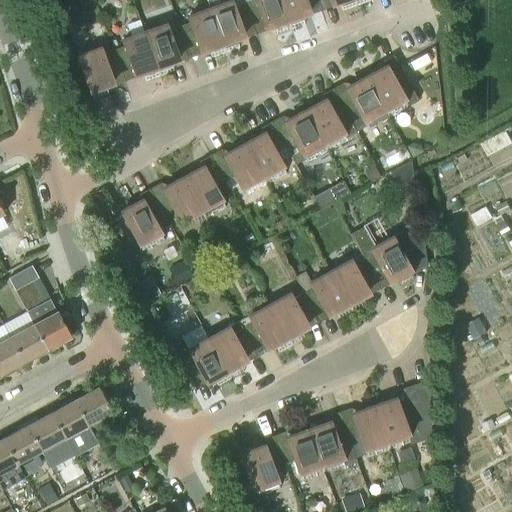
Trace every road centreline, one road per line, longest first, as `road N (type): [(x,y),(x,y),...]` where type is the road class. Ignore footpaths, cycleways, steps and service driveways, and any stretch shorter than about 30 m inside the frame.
road 1 (residential): [(55,197),(422,20)]
road 2 (residential): [(166,445),(421,319)]
road 3 (unknown): [(235,411),(235,373),(375,296),(412,298),(415,322)]
road 4 (residential): [(112,348),(55,197)]
road 5 (residential): [(0,404),(112,348)]
